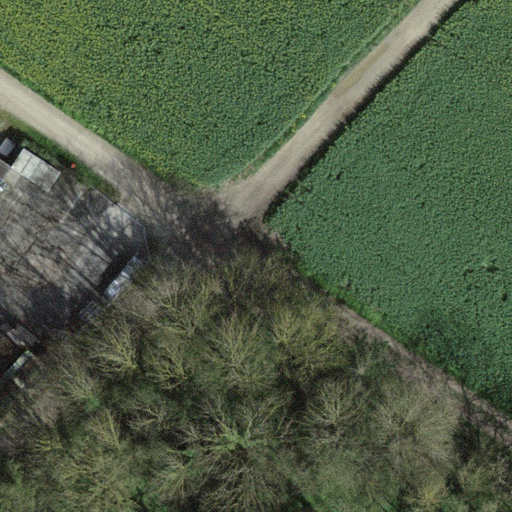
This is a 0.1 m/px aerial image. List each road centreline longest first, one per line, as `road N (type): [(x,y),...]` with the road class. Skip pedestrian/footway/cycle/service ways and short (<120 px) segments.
road 1 (track): [(511,439),(206,225)]
road 2 (track): [(425,0),(206,225)]
road 3 (track): [(206,225),(0,445)]
road 4 (residential): [(206,225),(0,83)]
